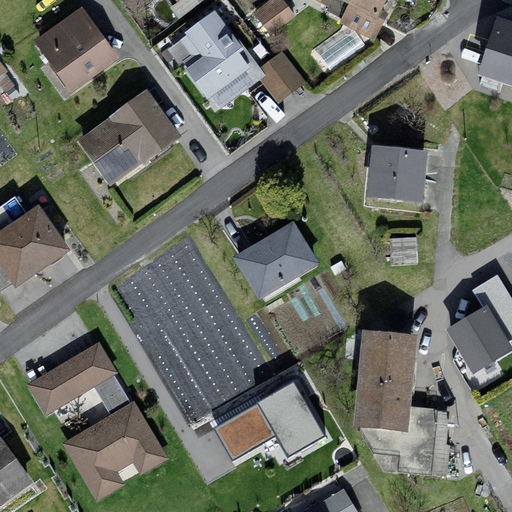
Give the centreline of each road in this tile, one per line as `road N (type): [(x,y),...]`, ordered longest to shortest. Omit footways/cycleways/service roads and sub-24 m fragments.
road 1 (track): [(511,489),(438,354),(446,281),(511,241)]
road 2 (residential): [(228,180),(469,0)]
road 3 (residential): [(0,347),(228,180)]
road 4 (residential): [(94,2),(228,180)]
